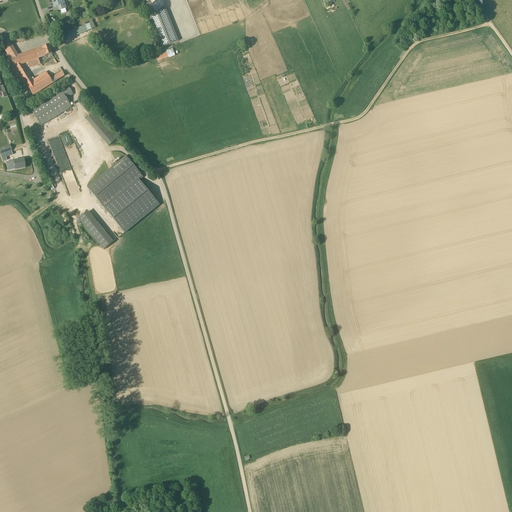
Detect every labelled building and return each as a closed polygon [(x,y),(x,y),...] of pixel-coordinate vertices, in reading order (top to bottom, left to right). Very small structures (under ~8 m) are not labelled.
[(62,0),(52,0),(53,2),(53,3),(54,3),(55,6),(55,7),(58,5),(60,10),(66,8),(64,1),(63,2),(62,0)] [(166,9),(149,16),(162,47),(178,40),(166,9)] [(68,39),(88,31),(86,25),(66,33),(68,39)] [(22,64),(27,63),(28,66),(29,66),(29,68),(40,65),(38,59),(52,54),(48,45),(17,56),(8,40),(0,43),(16,68),(10,72),(22,90),(28,87),(33,95),(56,81),(64,76),(62,71),(50,79),(45,72),(32,80),(22,64)] [(166,51),(155,55),(158,62),(168,58),(166,51)] [(40,126),(73,108),(67,97),(74,94),(69,86),(31,107),(40,126)] [(111,131),(96,112),(86,100),(81,104),(90,116),(86,119),(102,139),(109,146),(118,138),(111,131)] [(57,121),(44,128),(47,132),(59,126),(57,121)] [(63,132),(61,132),(70,161),(80,158),(80,155),(77,149),(77,145),(75,140),(73,140),(73,138),(71,133),(68,134),(67,131),(63,132)] [(0,148),(0,154),(0,156),(3,154),(12,151),(10,145),(0,148)] [(124,233),(161,205),(142,178),(144,177),(128,155),(89,184),(124,233)] [(23,159),(8,162),(9,170),(11,169),(11,170),(25,168),(23,159)] [(104,250),(114,242),(92,214),(81,222),(104,250)]
